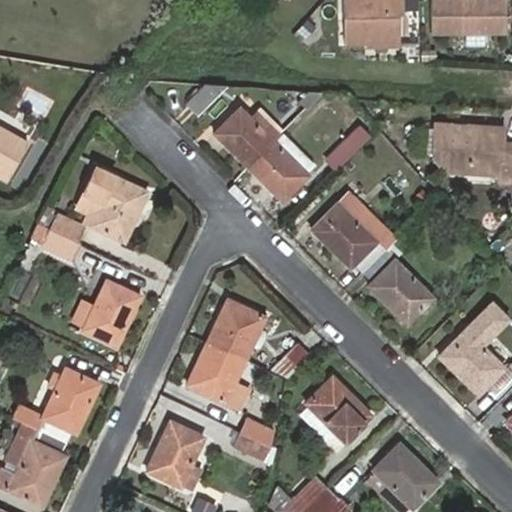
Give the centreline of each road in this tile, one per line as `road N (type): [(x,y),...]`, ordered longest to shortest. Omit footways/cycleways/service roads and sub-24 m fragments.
road 1 (residential): [(511,487),(223,205)]
road 2 (residential): [(223,205),(88,511)]
road 3 (residential): [(223,205),(132,114)]
